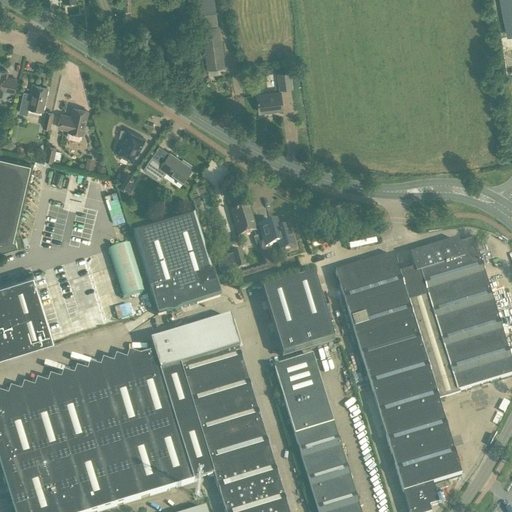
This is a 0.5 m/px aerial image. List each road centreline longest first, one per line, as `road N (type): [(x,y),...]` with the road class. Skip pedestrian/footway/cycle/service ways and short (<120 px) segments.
road 1 (tertiary): [(501,204),(447,190),(373,193),(266,160),(5,0)]
road 2 (residential): [(0,370),(236,307),(298,511)]
